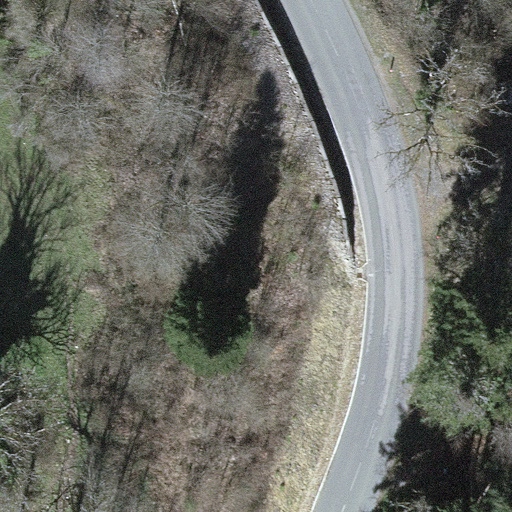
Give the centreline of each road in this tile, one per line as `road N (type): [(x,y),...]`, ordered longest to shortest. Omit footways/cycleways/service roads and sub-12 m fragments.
road 1 (secondary): [(313,0),(381,158),(402,257),(400,356),(353,511)]
road 2 (track): [(394,208),(511,146)]
